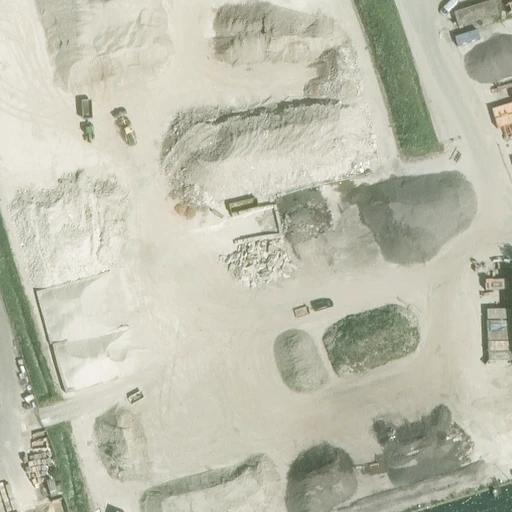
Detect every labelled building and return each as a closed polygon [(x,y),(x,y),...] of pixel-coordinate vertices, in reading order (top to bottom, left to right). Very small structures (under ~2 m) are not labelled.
[(494,1),(454,14),(458,27),(498,14),(494,1)] [(492,157),(505,179),(511,174),(511,168),(502,151),(492,157)] [(239,277),(269,295),(276,285),(246,266),(239,277)] [(236,274),(226,285),(253,307),(262,296),(236,274)] [(220,287),(212,296),(239,321),(248,312),(220,287)] [(72,294),(36,304),(39,314),(74,305),(72,294)] [(227,335),(234,327),(209,305),(201,314),(227,335)] [(511,309),(490,310),(490,348),(511,347),(511,309)] [(189,310),(182,319),(205,338),(213,329),(189,310)] [(162,406),(171,397),(140,367),(131,377),(162,406)] [(102,505),(131,495),(126,482),(97,492),(102,505)] [(12,502),(13,511),(74,511),(69,489),(12,502)] [(308,511),(297,511),(295,495),(284,497),(285,511),(308,511)] [(125,511),(123,503),(104,508),(104,511),(125,511)]
